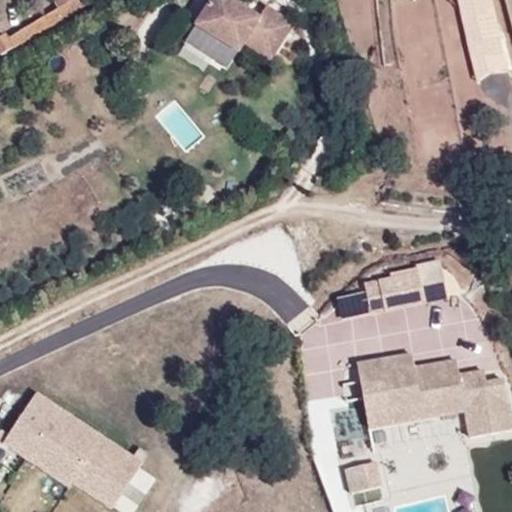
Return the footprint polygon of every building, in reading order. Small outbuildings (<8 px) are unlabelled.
[(0,38),(0,55),(1,57),(92,4),(89,0),(72,0),(9,38),(7,34),(0,38)] [(260,19),(230,0),(212,0),(196,26),(238,52),(244,43),(270,60),(293,25),(266,9),(260,19)] [(474,0),(483,55),(503,52),(495,0),(474,0)] [(366,290),(340,294),(344,318),(452,300),(445,262),(363,275),(366,290)] [(358,363),(368,430),(466,415),(459,362),(416,368),(414,355),(358,363)] [(101,432),(37,390),(4,440),(67,482),(70,478),(101,432)] [(143,459),(101,432),(70,478),(112,506),(143,459)] [(384,460),(377,462),(384,487),(391,485),(384,460)] [(384,487),(377,462),(361,466),(367,491),(384,487)]
